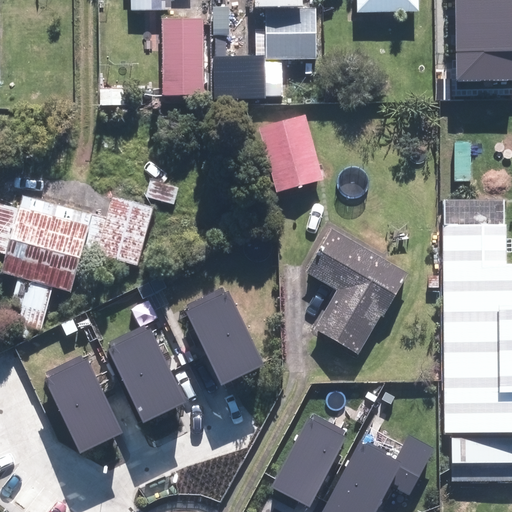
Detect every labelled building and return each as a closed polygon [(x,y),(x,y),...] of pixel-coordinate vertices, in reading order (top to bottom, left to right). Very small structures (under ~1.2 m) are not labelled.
[(263,0),(264,5),(272,5),(272,56),(318,56),(318,10),(312,10),(311,0),(263,0)] [(424,10),(423,0),(362,0),(363,11),(424,10)] [(511,0),(455,0),(455,22),(511,21),(511,0)] [(207,19),(168,20),(169,92),(208,92),(207,19)] [(456,52),(511,50),(511,21),(455,22),(456,52)] [(456,81),(511,80),(511,50),(456,52),(456,81)] [(266,96),(268,54),(217,52),(215,94),(266,96)] [(435,55),(404,55),(405,95),(436,94),(435,55)] [(126,83),(100,84),(101,105),(126,104),(126,83)] [(277,193),(324,180),(305,115),(259,128),(277,193)] [(181,186),(151,178),(146,196),(176,203),(181,186)] [(0,201),(0,250),(13,254),(9,271),(80,289),(90,250),(141,262),(155,209),(117,199),(112,218),(29,197),(26,208),(0,201)] [(511,260),(509,260),(508,199),(446,200),(449,474),(511,473),(511,260)] [(410,273),(332,228),(306,273),(337,290),(315,328),(359,353),(381,315),(384,317),(410,273)] [(187,311),(221,385),(264,365),(229,291),(226,293),(223,287),(186,304),(189,310),(187,311)] [(110,349),(144,422),(187,402),(153,329),(149,331),(146,325),(110,342),(112,348),(110,349)] [(46,380),(81,454),(124,434),(89,360),(85,362),(82,356),(46,373),(49,379),(46,380)] [(307,418),(272,488),(310,508),(346,437),(342,435),(345,429),(314,414),(311,419),(307,418)] [(409,496),(434,448),(408,435),(395,459),(360,441),(322,511),(375,511),(390,486),(409,496)]
